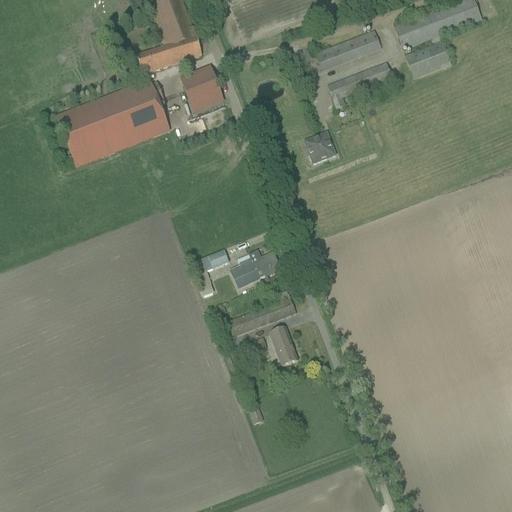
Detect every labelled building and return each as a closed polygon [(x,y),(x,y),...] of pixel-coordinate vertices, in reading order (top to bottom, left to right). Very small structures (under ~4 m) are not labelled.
[(135,57),(141,77),(202,59),(196,39),(180,0),(144,0),(164,49),(135,57)] [(404,58),(413,82),(451,68),(440,38),(481,22),(472,0),(467,0),(393,29),(403,56),(419,50),(418,47),(433,41),(435,47),(404,58)] [(315,56),(322,74),(381,51),(374,33),(315,56)] [(330,96),(336,112),(345,109),(341,100),(392,80),(387,66),(327,89),(330,96),(330,97),(330,96)] [(180,82),(188,102),(218,91),(210,70),(180,82)] [(149,83),(56,119),(76,170),(169,133),(149,83)] [(312,164),(313,166),(336,158),(328,136),(305,145),(309,157),(309,158),(310,163),(312,164)] [(190,267),(203,300),(214,296),(210,288),(211,287),(206,274),(229,265),(224,253),(190,267)] [(248,257),(260,282),(263,289),(271,286),(267,278),(283,271),(281,265),(278,267),(272,255),(261,261),(258,253),(248,257)] [(240,268),(229,273),(238,292),(260,282),(250,261),(239,266),(240,268)] [(223,326),(229,341),(295,316),(287,294),(277,298),(280,305),(223,326)] [(269,337),(281,370),(297,364),(285,331),(269,337)] [(236,351),(240,361),(267,351),(263,341),(236,351)] [(229,356),(224,358),(230,374),(235,372),(229,356)] [(248,415),(253,427),(264,423),(259,411),(248,415)]
